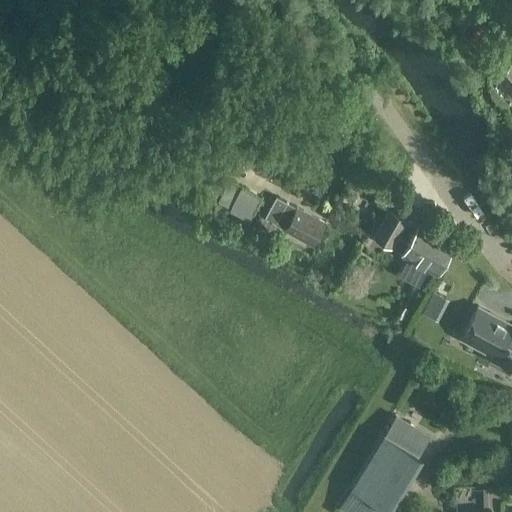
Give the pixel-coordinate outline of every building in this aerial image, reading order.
[(439,0),(426,0),(436,10),(443,4),(439,0)] [(511,60),(496,75),(511,94),(511,60)] [(184,137),(182,141),(185,144),(184,146),(197,154),(203,143),(190,135),(188,139),(184,137)] [(140,143),(136,153),(146,157),(151,148),(140,143)] [(364,163),(359,170),(363,172),(362,174),(377,186),(384,177),(382,175),(385,170),(373,161),(368,166),(364,163)] [(185,165),(180,174),(187,178),(192,169),(185,165)] [(228,178),(217,200),(229,206),(240,184),(228,178)] [(250,219),(262,197),(241,186),(229,208),(250,219)] [(276,196),(267,214),(264,218),(313,243),(315,240),(324,222),(276,196)] [(374,237),(437,273),(453,245),(389,209),(374,237)] [(511,324),(478,306),(461,337),(498,358),(497,359),(503,363),(501,366),(511,371),(511,324)] [(396,418),(352,489),(341,507),(348,511),(386,511),(387,510),(426,437),(396,418)]
